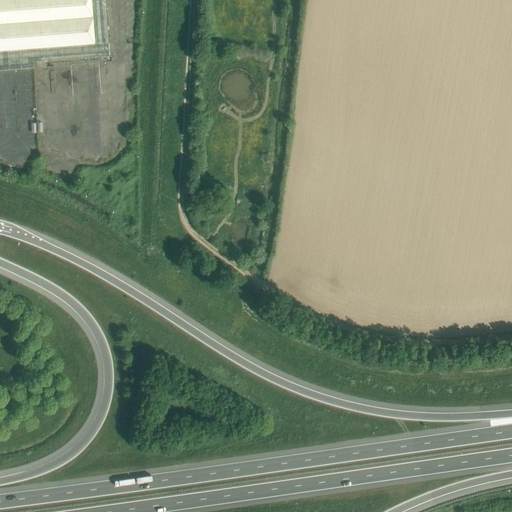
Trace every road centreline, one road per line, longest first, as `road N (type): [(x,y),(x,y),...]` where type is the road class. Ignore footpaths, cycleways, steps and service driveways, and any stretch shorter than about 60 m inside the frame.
road 1 (track): [(194,0),(182,208),(196,235),(296,304),(347,328),(405,341),(511,335)]
road 2 (motorway): [(511,412),(408,416),(297,389),(68,255),(0,228)]
road 3 (motorway): [(511,431),(0,500)]
road 4 (motorway): [(104,511),(511,456)]
road 5 (motorway): [(0,262),(84,312),(104,343),(111,380),(103,417),(81,448),(61,463),(0,482)]
road 6 (track): [(164,0),(153,237)]
road 7 (motorway): [(396,511),(511,474)]
